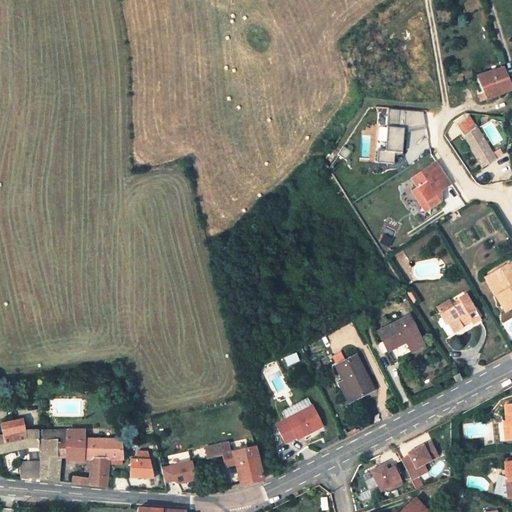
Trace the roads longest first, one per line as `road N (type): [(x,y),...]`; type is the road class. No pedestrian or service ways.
road 1 (tertiary): [(0,486),(231,504)]
road 2 (tertiary): [(332,463),(511,366)]
road 3 (residential): [(511,220),(499,199),(475,191),(438,138),(447,115)]
